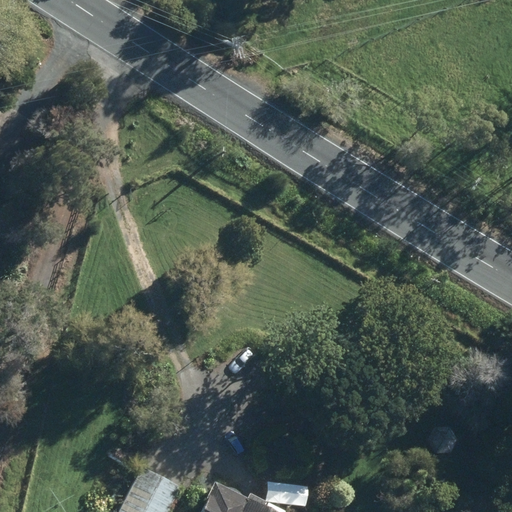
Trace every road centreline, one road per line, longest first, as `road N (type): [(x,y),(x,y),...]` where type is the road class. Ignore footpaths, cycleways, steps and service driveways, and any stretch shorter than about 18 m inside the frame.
road 1 (tertiary): [(70,0),(511,275)]
road 2 (unknown): [(120,33),(0,438)]
